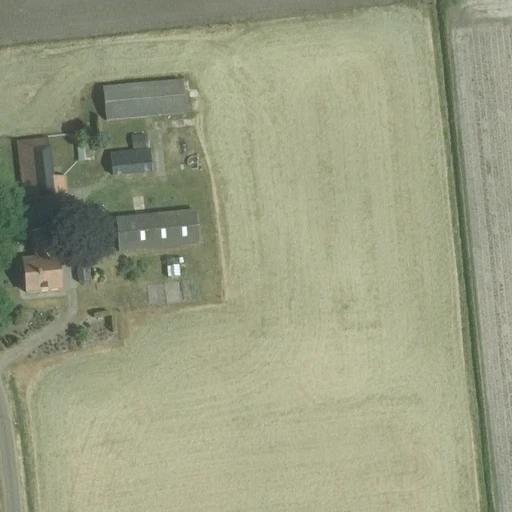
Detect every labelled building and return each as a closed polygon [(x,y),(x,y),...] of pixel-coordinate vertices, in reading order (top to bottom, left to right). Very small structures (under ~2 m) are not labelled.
[(105,121),(184,115),(181,81),(102,89),(105,121)] [(22,200),(66,195),(64,178),(50,179),(44,138),(16,141),(22,200)] [(89,143),(76,144),(78,162),(90,161),(89,143)] [(112,178),(152,173),(149,150),(109,154),(112,178)] [(118,254),(198,246),(195,211),(115,219),(118,254)] [(25,294),(60,290),(56,261),(53,261),(49,231),(31,233),(34,259),(21,261),(25,294)]
